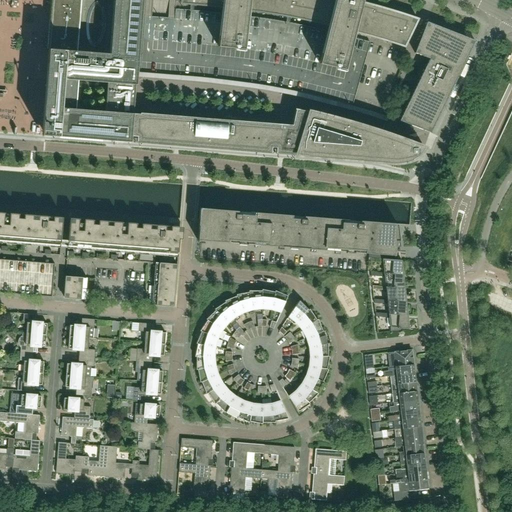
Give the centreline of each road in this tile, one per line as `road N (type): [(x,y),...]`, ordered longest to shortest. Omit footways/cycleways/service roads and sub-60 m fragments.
road 1 (unclassified): [(422,190),(192,161)]
road 2 (residential): [(342,350),(329,313),(299,286),(183,269)]
road 3 (unclassified): [(422,190),(505,15)]
road 4 (unclassified): [(192,161),(0,143)]
road 5 (residential): [(45,489),(58,308)]
road 6 (residential): [(449,506),(427,340)]
road 7 (residential): [(427,340),(422,190)]
road 8 (residential): [(180,317),(58,308)]
road 9 (residential): [(165,492),(45,489)]
